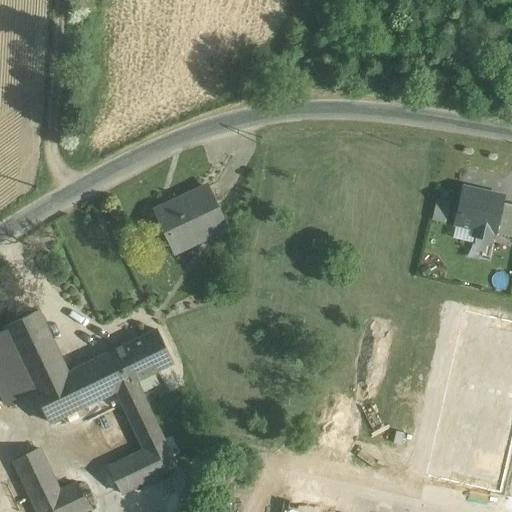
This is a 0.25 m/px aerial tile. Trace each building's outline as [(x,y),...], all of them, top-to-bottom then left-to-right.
[(511,236),(511,202),(502,201),(504,192),(458,182),(446,235),(470,240),(467,255),(490,259),(495,233),(511,236)] [(206,186),(159,208),(179,251),(226,229),(206,186)] [(433,220),(447,221),(448,199),(434,198),(433,220)] [(70,373),(40,310),(5,327),(6,329),(35,389),(70,373)] [(35,389),(6,329),(0,331),(0,393),(5,404),(35,390),(35,389)] [(156,332),(115,351),(130,384),(137,380),(171,364),(156,332)] [(70,373),(35,389),(35,390),(50,421),(118,389),(130,384),(115,351),(70,373)] [(176,465),(137,380),(130,384),(118,389),(145,448),(110,465),(122,491),(176,465)] [(511,390),(490,386),(473,469),(511,476),(511,390)] [(77,482),(60,490),(40,447),(14,459),(39,511),(79,511),(89,507),(77,482)]
